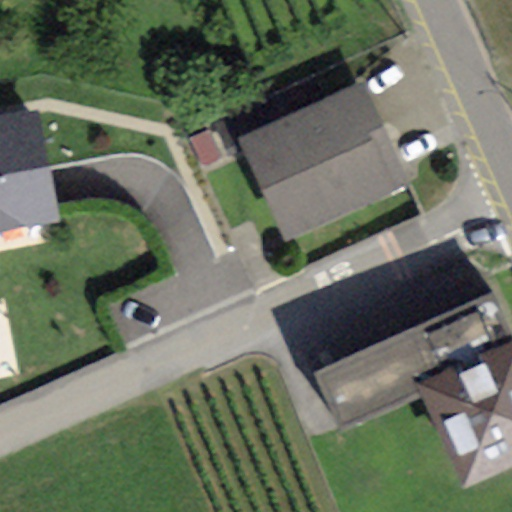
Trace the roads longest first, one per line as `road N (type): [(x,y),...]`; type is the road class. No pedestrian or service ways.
road 1 (residential): [(0,427),(505,202)]
road 2 (unclassified): [(424,0),(505,202)]
